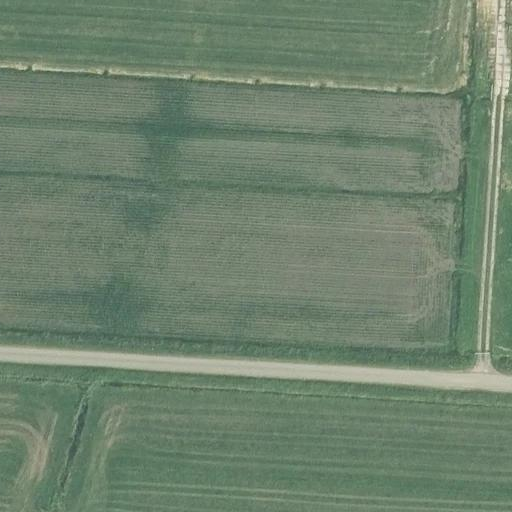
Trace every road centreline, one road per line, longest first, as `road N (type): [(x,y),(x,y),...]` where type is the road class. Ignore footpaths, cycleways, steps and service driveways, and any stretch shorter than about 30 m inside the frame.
road 1 (unclassified): [(511,383),(0,353)]
road 2 (track): [(505,0),(480,381)]
